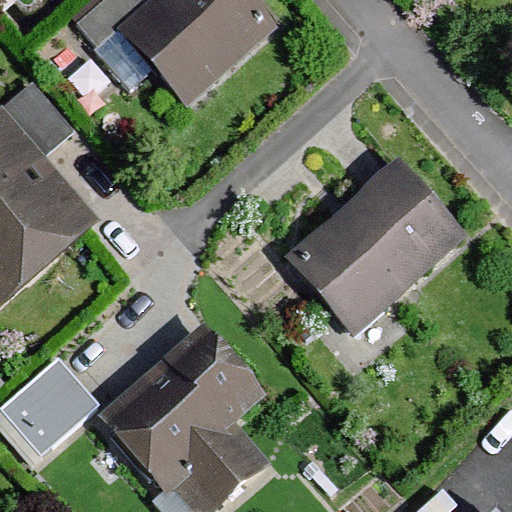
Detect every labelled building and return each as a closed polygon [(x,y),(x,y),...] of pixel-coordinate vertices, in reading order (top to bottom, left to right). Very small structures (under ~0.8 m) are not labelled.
[(267,44),(228,0),(156,0),(110,41),(180,121),(267,44)] [(0,117),(0,312),(93,232),(36,165),(61,143),(22,98),(0,117)] [(278,270),(346,345),(460,243),(392,167),(278,270)] [(257,409),(202,346),(99,436),(165,511),(220,511),(262,476),(226,435),(257,409)] [(0,446),(26,475),(90,418),(52,375),(0,421),(0,446)]
